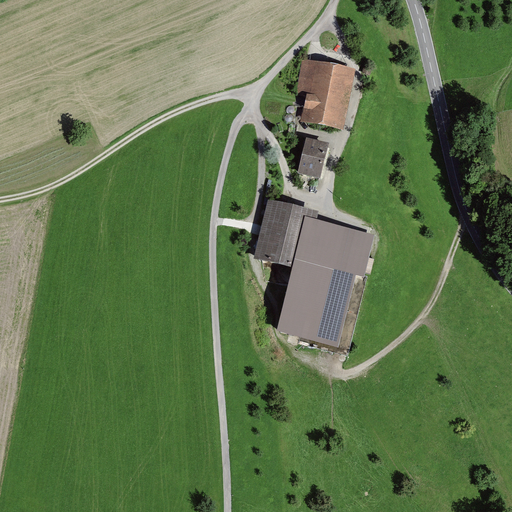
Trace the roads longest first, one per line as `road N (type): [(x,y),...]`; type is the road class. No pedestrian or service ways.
road 1 (track): [(228,511),(213,289),(218,191),(246,107),(336,0)]
road 2 (tertiary): [(511,285),(464,204),(414,0)]
road 3 (track): [(257,90),(172,113),(58,182),(0,197)]
road 4 (unknown): [(257,90),(264,124),(304,193),(322,195),(350,128)]
